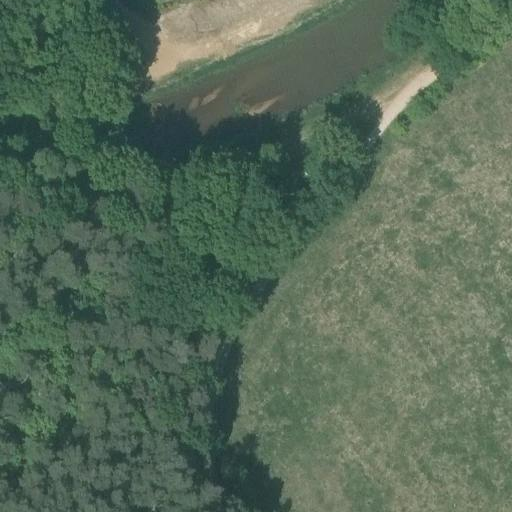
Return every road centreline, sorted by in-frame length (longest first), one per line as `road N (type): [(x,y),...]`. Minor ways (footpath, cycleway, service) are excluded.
road 1 (track): [(511,9),(381,129),(254,294)]
road 2 (track): [(254,294),(223,347),(206,401),(203,443),(227,511)]
